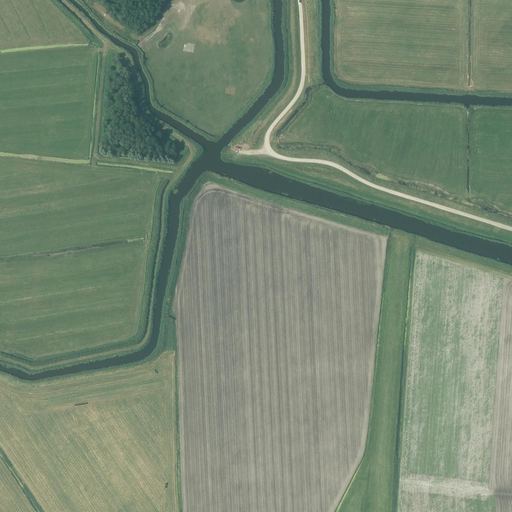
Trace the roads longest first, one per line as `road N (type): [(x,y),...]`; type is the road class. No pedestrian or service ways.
road 1 (track): [(0,359),(34,367),(142,343),(163,194),(179,170),(93,156)]
road 2 (track): [(91,168),(104,44),(61,0)]
